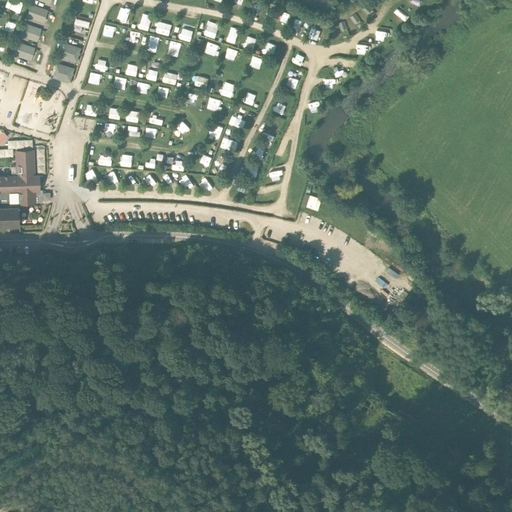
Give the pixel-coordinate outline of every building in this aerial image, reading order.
[(11,1),(9,9),(17,11),(19,3),(11,1)] [(27,16),(45,21),(49,8),(32,3),(27,16)] [(276,8),(273,22),(283,24),(285,10),(276,8)] [(138,26),(149,29),(152,18),(141,15),(138,26)] [(84,26),(90,27),(91,20),(77,17),(74,30),(83,31),(84,26)] [(1,27),(10,30),(13,22),(4,19),(1,27)] [(159,20),(156,31),(170,35),(173,23),(159,20)] [(40,40),(43,27),(25,22),(21,35),(40,40)] [(191,41),(196,26),(185,22),(180,37),(191,41)] [(104,33),(115,35),(118,26),(107,23),(104,33)] [(216,37),(220,27),(209,24),(206,34),(216,37)] [(232,25),(228,40),(236,43),(241,28),(232,25)] [(127,39),(137,42),(140,32),(130,28),(127,39)] [(151,35),(149,45),(159,47),(161,36),(151,35)] [(249,37),(246,44),(255,48),(258,40),(249,37)] [(172,40),(169,53),(180,56),(183,42),(172,40)] [(218,55),(221,45),(209,40),(205,51),(218,55)] [(15,54),(32,59),(36,46),(19,41),(15,54)] [(79,61),(83,47),(65,41),(60,54),(79,61)] [(269,41),(267,49),(275,52),(278,44),(269,41)] [(369,53),(370,43),(360,43),(359,53),(369,53)] [(226,56),(236,59),(239,49),(229,46),(226,56)] [(261,68),(265,58),(254,54),(251,64),(261,68)] [(98,67),(107,69),(108,60),(99,58),(98,67)] [(72,81),(76,67),(58,61),(54,76),(72,81)] [(333,70),(343,71),(343,62),(333,61),(333,70)] [(128,73),(138,75),(139,64),(129,63),(128,73)] [(148,78),(157,79),(159,70),(150,69),(148,78)] [(93,81),(102,83),(104,73),(95,71),(93,81)] [(177,83),(178,77),(184,78),(185,72),(180,71),(179,73),(166,71),(164,82),(177,83)] [(118,75),(115,86),(126,89),(129,77),(118,75)] [(199,75),(198,84),(209,86),(210,76),(199,75)] [(291,75),(287,84),(296,88),(300,79),(291,75)] [(326,88),(335,87),(335,78),(325,79),(326,88)] [(139,81),(138,91),(149,92),(150,82),(139,81)] [(226,81),(222,93),(233,96),(237,84),(226,81)] [(158,94),(168,97),(170,87),(160,85),(158,94)] [(197,105),(200,94),(190,91),(187,103),(197,105)] [(248,93),(246,102),(254,104),(256,95),(248,93)] [(211,96),(208,107),(221,110),(224,99),(211,96)] [(320,109),(319,100),(310,101),(312,110),(320,109)] [(275,110),(284,113),(287,104),(279,101),(275,110)] [(88,104),(87,113),(98,115),(99,105),(88,104)] [(110,116),(120,118),(122,108),(112,106),(110,116)] [(139,121),(141,111),(130,109),(128,119),(139,121)] [(232,120),(246,126),(251,116),(242,112),(242,113),(237,110),(232,120)] [(151,121),(163,124),(165,113),(153,111),(151,121)] [(273,117),(269,125),(277,129),(281,121),(273,117)] [(185,134),(191,127),(184,120),(178,127),(185,134)] [(101,132),(112,133),(113,121),(102,121),(101,132)] [(130,125),(129,134),(140,136),(141,126),(130,125)] [(147,137),(156,138),(157,129),(148,128),(147,137)] [(224,142),(232,145),(236,135),(227,132),(224,142)] [(9,148),(34,147),(34,138),(8,139),(9,148)] [(263,139),(258,150),(268,155),(273,144),(263,139)] [(200,161),(209,165),(213,156),(204,153),(200,161)] [(101,154),(101,164),(113,164),(113,154),(101,154)] [(224,170),(226,159),(217,157),(214,167),(224,170)] [(0,176),(0,192),(8,192),(9,202),(19,202),(19,199),(26,198),(25,177),(35,177),(35,158),(24,159),(24,176),(0,176)] [(249,159),(245,169),(259,175),(263,165),(249,159)] [(109,182),(118,181),(116,172),(107,173),(109,182)] [(144,175),(147,184),(156,181),(153,172),(144,175)] [(181,179),(184,185),(193,181),(190,175),(181,179)] [(0,226),(19,225),(18,206),(0,206),(0,226)]
